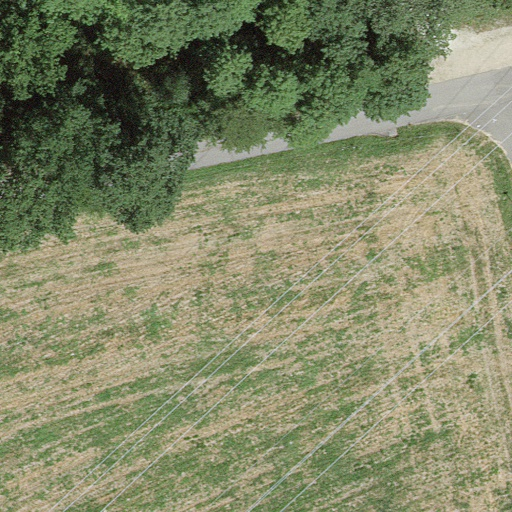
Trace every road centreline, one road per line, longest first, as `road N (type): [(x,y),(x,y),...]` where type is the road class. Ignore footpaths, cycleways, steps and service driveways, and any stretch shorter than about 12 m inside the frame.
road 1 (track): [(498,100),(0,204)]
road 2 (track): [(498,100),(389,0)]
